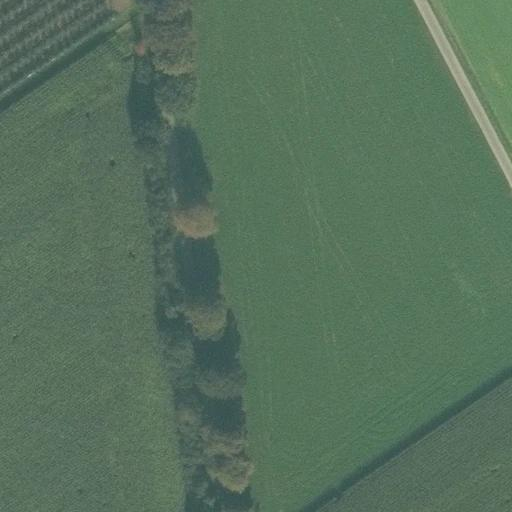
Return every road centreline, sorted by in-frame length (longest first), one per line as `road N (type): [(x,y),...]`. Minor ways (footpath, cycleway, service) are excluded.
road 1 (unclassified): [(220,511),(150,0)]
road 2 (track): [(420,0),(511,174)]
